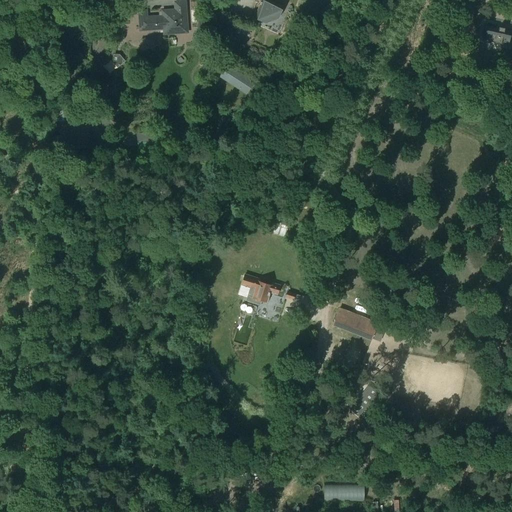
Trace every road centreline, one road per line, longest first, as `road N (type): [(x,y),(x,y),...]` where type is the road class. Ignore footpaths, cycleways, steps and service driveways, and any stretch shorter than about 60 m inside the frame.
road 1 (track): [(411,0),(326,165),(348,237),(295,410),(291,431),(302,465)]
road 2 (track): [(325,176),(250,181),(200,238),(154,400),(170,511)]
road 3 (track): [(0,165),(36,232),(21,511)]
road 4 (track): [(163,472),(511,456)]
road 5 (track): [(374,0),(216,122),(213,135)]
